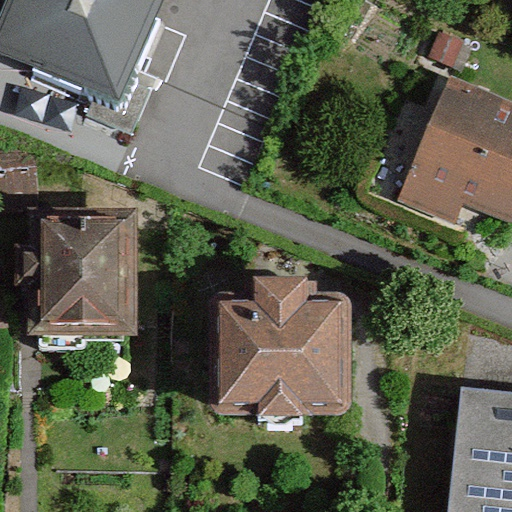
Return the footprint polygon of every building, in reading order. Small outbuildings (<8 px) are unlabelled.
[(2,0),(0,5),(0,65),(112,113),(159,0),(2,0)] [(511,112),(439,80),(379,212),(442,240),(453,216),(511,242),(511,112)] [(124,235),(30,236),(30,346),(124,345),(124,235)] [(201,329),(201,426),(340,427),(340,325),(307,325),(307,299),(241,299),(241,329),(201,329)] [(511,511),(511,406),(449,401),(439,511),(511,511)]
